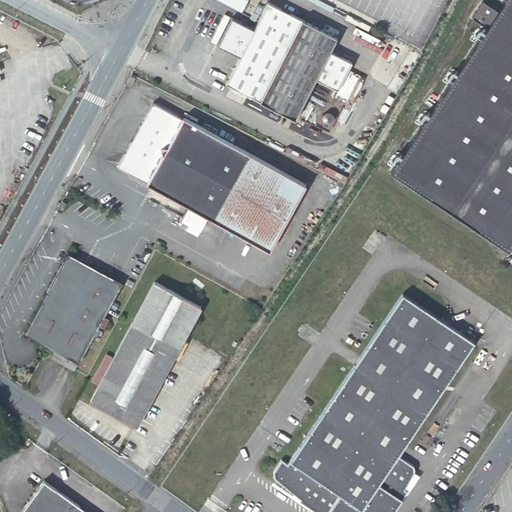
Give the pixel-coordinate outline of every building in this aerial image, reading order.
[(511,0),(506,0),(500,10),(489,26),(487,29),(481,25),(478,29),(483,34),(459,71),(453,67),(450,72),(456,76),(431,113),(425,109),(422,113),(428,117),(402,155),(396,151),(393,156),(399,160),(391,172),(507,248),(511,240),(511,0)] [(485,0),(474,16),(489,26),(500,10),(485,0)] [(337,36),(269,2),(256,27),(234,16),(220,44),(242,55),(228,82),(296,117),(317,77),(339,88),(353,62),(330,50),(337,36)] [(136,77),(131,74),(127,81),(132,84),(136,77)] [(181,117),(151,102),(117,166),(147,182),(181,117)] [(213,218),(250,153),(182,115),(181,117),(147,182),(213,218)] [(305,183),(250,153),(213,218),(270,249),(305,183)] [(62,200),(58,207),(63,209),(67,203),(62,200)] [(78,362),(79,362),(93,337),(105,315),(123,281),(69,252),(25,333),(54,348),(78,362)] [(91,398),(139,424),(182,345),(204,305),(157,278),(135,318),(115,355),(100,382),(91,398)] [(391,511),(407,490),(403,487),(414,471),(413,465),(409,462),(399,455),(473,341),(402,293),(289,464),(282,460),(272,474),(275,479),(301,498),(299,501),(316,511),(391,511)] [(110,318),(105,315),(93,337),(98,340),(110,318)] [(78,362),(54,348),(50,355),(74,368),(78,362)] [(115,355),(108,352),(93,379),(100,382),(115,355)] [(89,511),(44,479),(21,510),(23,511),(89,511)]
